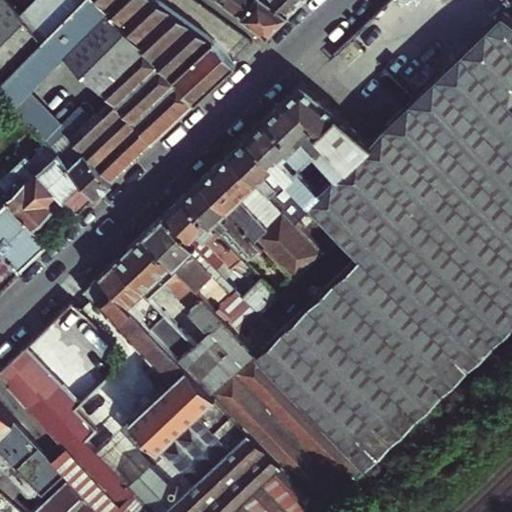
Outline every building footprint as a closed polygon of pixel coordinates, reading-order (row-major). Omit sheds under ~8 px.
[(0,88),(15,104),(67,52),(110,9),(100,0),(81,0),(44,37),(0,81),(0,88)] [(0,0),(0,81),(44,37),(22,14),(9,0),(0,0)] [(35,0),(22,14),(44,37),(81,0),(35,0)] [(145,47),(196,101),(236,63),(213,38),(159,0),(100,0),(110,9),(145,47)] [(223,0),(244,15),(254,0),(223,0)] [(254,0),(244,15),(269,32),(290,12),(278,0),(254,0)] [(278,0),(290,12),(301,0),(278,0)] [(511,5),(509,3),(503,9),(511,15),(511,5)] [(67,52),(101,88),(145,47),(110,9),(67,52)] [(511,15),(503,9),(448,62),(426,83),(387,121),(373,136),(303,80),(288,95),(350,159),(331,177),(311,196),(313,198),(339,225),(346,232),(364,252),(341,274),(315,299),(261,350),(277,366),(292,381),(340,432),(371,465),(511,328),(511,15)] [(145,47),(101,88),(153,142),(196,101),(145,47)] [(288,95),(269,114),(331,177),(350,159),(288,95)] [(250,131),(304,188),(311,196),(331,177),(269,114),(250,131)] [(41,123),(36,127),(48,139),(53,135),(41,123)] [(57,149),(72,135),(67,130),(56,139),(52,143),(57,149)] [(297,195),(304,188),(250,131),(231,150),(259,179),(285,207),(303,226),(315,215),(306,204),(297,195)] [(56,139),(53,135),(48,139),(51,142),(52,143),(56,139)] [(98,193),(114,179),(72,135),(57,149),(98,193)] [(12,193),(9,195),(34,223),(36,221),(41,221),(45,217),(45,213),(52,206),(46,200),(57,189),(63,196),(78,213),(98,193),(57,149),(52,143),(51,142),(40,146),(35,152),(32,159),(27,154),(10,170),(16,176),(6,187),(12,193)] [(244,194),(259,179),(231,150),(202,178),(266,245),(298,278),(327,251),(320,244),(303,226),(285,207),(270,221),(244,194)] [(185,194),(222,233),(230,226),(256,254),(266,245),(202,178),(185,194)] [(285,207),(259,179),(244,194),(270,221),(285,207)] [(297,195),(306,204),(313,198),(311,196),(304,188),(297,195)] [(46,200),(52,206),(63,196),(57,189),(46,200)] [(229,241),(222,233),(185,194),(168,211),(212,257),(229,241)] [(50,240),(34,223),(9,195),(0,204),(0,242),(22,266),(50,240)] [(212,257),(168,211),(147,230),(195,280),(249,337),(261,350),(315,299),(341,274),(364,252),(346,232),(327,251),(298,278),(281,294),(264,276),(246,293),(263,311),(253,321),(220,286),(218,277),(209,267),(202,267),(212,257)] [(327,251),(346,232),(339,225),(320,244),(327,251)] [(229,241),(249,261),(256,254),(230,226),(222,233),(229,241)] [(182,293),(195,280),(147,230),(129,247),(170,290),(175,285),(182,293)] [(0,286),(22,266),(0,242),(0,286)] [(277,366),(261,350),(249,337),(195,280),(182,293),(175,285),(170,290),(129,247),(118,258),(151,293),(136,308),(250,430),(323,507),(326,510),(371,465),(340,432),(292,381),(277,366)] [(118,258),(102,272),(136,308),(151,293),(118,258)] [(140,408),(110,375),(78,406),(97,427),(86,437),(151,506),(157,511),(161,511),(250,430),(136,308),(102,272),(86,288),(137,340),(172,378),(140,408)] [(0,368),(0,376),(86,468),(120,505),(126,499),(132,505),(136,501),(146,511),(151,506),(86,437),(97,427),(78,406),(23,347),(0,368)] [(0,400),(0,447),(43,492),(65,471),(37,441),(0,400)] [(318,511),(323,507),(250,430),(161,511),(318,511)] [(0,447),(0,474),(5,470),(28,494),(32,494),(35,492),(39,496),(43,492),(0,447)] [(86,468),(73,480),(102,511),(157,511),(151,506),(146,511),(136,501),(132,505),(126,499),(120,505),(86,468)] [(65,471),(43,492),(48,497),(70,476),(65,471)] [(48,497),(31,511),(102,511),(73,480),(70,476),(48,497)] [(31,511),(0,483),(0,511),(31,511)]
